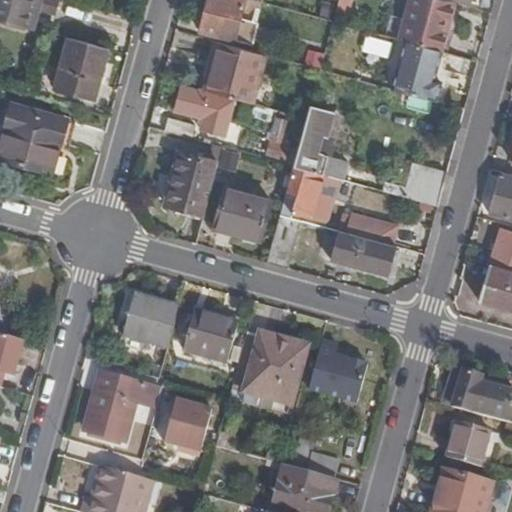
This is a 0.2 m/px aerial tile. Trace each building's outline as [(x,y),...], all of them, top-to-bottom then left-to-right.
[(0,0),(0,20),(32,29),(37,10),(56,16),(60,0),(0,0)] [(244,0),(208,0),(200,33),(219,39),(225,17),(239,20),(244,0)] [(352,0),(339,0),(334,19),(361,26),(367,4),(352,0)] [(433,0),(423,0),(411,46),(440,54),(449,24),(454,6),(433,0)] [(456,26),(449,24),(440,54),(447,56),(456,26)] [(31,97),(50,102),(55,87),(93,97),(106,50),(68,40),(59,72),(40,66),(38,72),(31,97)] [(381,91),(442,107),(450,76),(443,73),(448,57),(447,56),(440,54),(411,46),(395,42),(381,91)] [(233,101),(241,103),(254,56),(215,44),(201,91),(233,101)] [(12,65),(5,89),(31,97),(38,72),(12,65)] [(201,91),(183,86),(176,113),(203,120),(201,129),(223,135),(233,101),(201,91)] [(13,108),(0,150),(0,158),(50,172),(64,122),(13,108)] [(309,109),(305,121),(293,166),(340,180),(343,180),(347,165),(316,157),(322,135),(326,136),(332,116),(309,109)] [(163,118),(160,131),(186,139),(189,126),(163,118)] [(276,121),(266,155),(284,160),(287,148),(281,146),(287,124),(276,121)] [(253,157),(222,149),(217,167),(233,171),(234,167),(249,170),(253,157)] [(204,216),(217,167),(178,156),(164,205),(204,216)] [(279,216),(291,219),(293,213),(311,218),(321,184),(338,188),(340,180),(293,166),(292,169),(290,177),(286,192),(279,216)] [(382,191),(438,207),(447,176),(412,166),(406,190),(384,184),(382,191)] [(511,175),(501,173),(489,214),(511,220),(511,175)] [(286,192),(290,177),(275,174),(271,187),(286,192)] [(224,191),(213,228),(258,241),(269,203),(224,191)] [(291,219),(279,216),(266,264),(287,269),(301,222),(291,219)] [(352,235),(394,247),(399,228),(356,217),(355,222),(352,235)] [(352,235),(355,222),(349,220),(345,233),(352,235)] [(511,233),(500,230),(480,302),(511,309),(511,233)] [(345,233),(338,232),(330,261),(387,276),(395,247),(394,247),(352,235),(345,233)] [(472,309),(474,290),(459,289),(457,307),(472,309)] [(159,380),(178,309),(133,297),(122,336),(158,346),(149,377),(159,380)] [(226,362),(236,325),(193,313),(182,350),(226,362)] [(280,340),(249,332),(230,400),(245,404),(247,393),(292,406),(306,353),(279,345),(280,340)] [(20,343),(0,337),(0,388),(0,389),(4,375),(11,377),(20,343)] [(334,347),(320,397),(361,408),(375,358),(334,347)] [(440,405),(452,409),(461,373),(450,370),(440,405)] [(452,409),(507,424),(511,405),(511,397),(478,388),(480,378),(461,373),(452,409)] [(157,411),(163,390),(102,374),(87,433),(121,443),(132,403),(157,411)] [(247,393),(245,404),(289,416),(292,406),(247,393)] [(177,402),(165,444),(185,450),(183,454),(199,459),(213,412),(177,402)] [(457,424),(447,459),(480,468),(490,433),(457,424)] [(291,468),(303,471),(311,443),(299,440),(291,468)] [(309,473),(334,480),(338,462),(314,456),(309,473)] [(288,467),(284,466),(275,503),(306,511),(328,511),(338,481),(334,480),(309,473),(303,471),(291,468),(288,467)] [(85,499),(81,511),(143,511),(152,481),(102,468),(93,501),(85,499)] [(432,511),(486,511),(494,486),(443,471),(432,511)]
